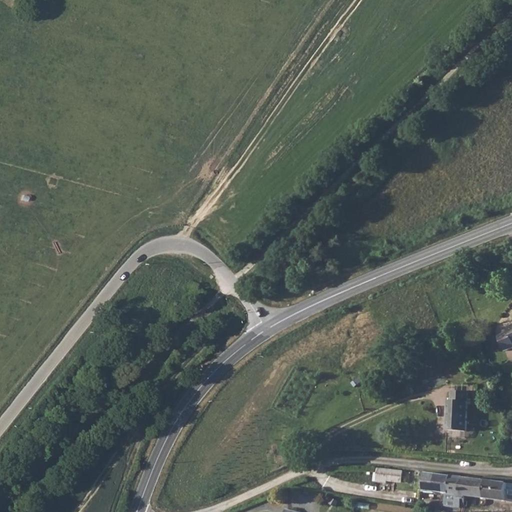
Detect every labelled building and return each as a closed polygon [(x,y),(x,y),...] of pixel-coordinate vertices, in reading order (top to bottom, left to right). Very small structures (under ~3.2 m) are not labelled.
[(176,280),(193,296),(201,288),(184,272),(176,280)] [(511,324),(509,326),(510,330),(499,333),(505,349),(511,346),(511,324)] [(445,399),(444,429),(465,429),(466,389),(452,389),(451,399),(445,399)] [(389,466),(379,465),(378,477),(377,479),(387,481),(388,479),(387,478),(389,466)] [(403,481),(405,468),(389,466),(387,478),(388,479),(403,481)] [(425,490),(436,492),(436,490),(437,473),(427,471),(425,490)] [(457,506),(460,507),(464,476),(437,473),(436,490),(447,492),(445,505),(457,506)] [(467,496),(503,501),(506,482),(464,476),(460,507),(465,508),(467,496)] [(511,481),(506,482),(503,501),(511,502),(511,499),(511,493),(511,481)]
